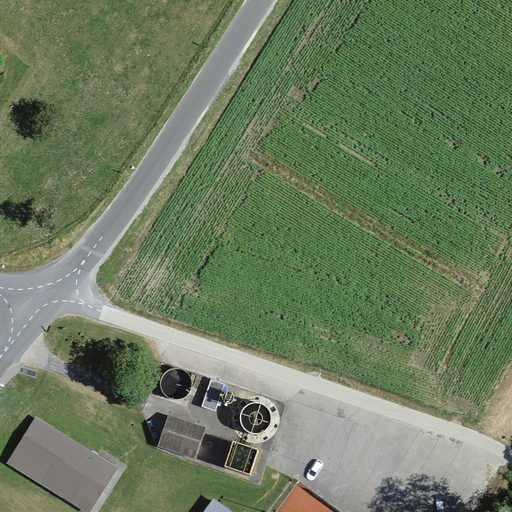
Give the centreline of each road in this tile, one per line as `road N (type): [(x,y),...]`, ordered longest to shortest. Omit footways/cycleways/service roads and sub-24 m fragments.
road 1 (unclassified): [(511,445),(62,290)]
road 2 (unclassified): [(62,290),(262,0)]
road 3 (unknown): [(16,333),(204,420)]
